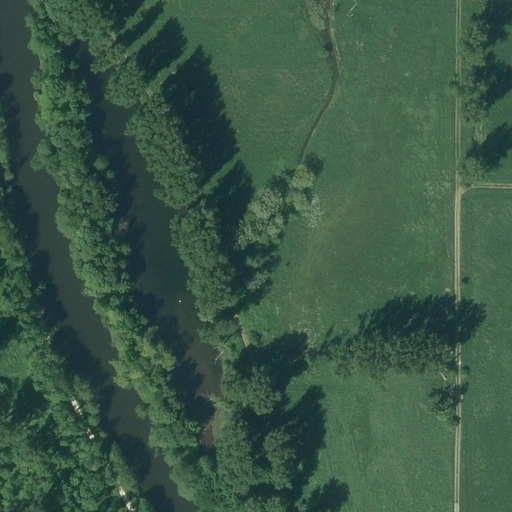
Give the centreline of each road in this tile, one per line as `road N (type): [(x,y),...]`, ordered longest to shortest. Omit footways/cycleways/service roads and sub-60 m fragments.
road 1 (track): [(296,511),(251,354),(171,130),(84,0)]
road 2 (track): [(131,511),(33,308),(0,197)]
road 3 (track): [(456,511),(457,214)]
road 4 (track): [(459,0),(457,214)]
